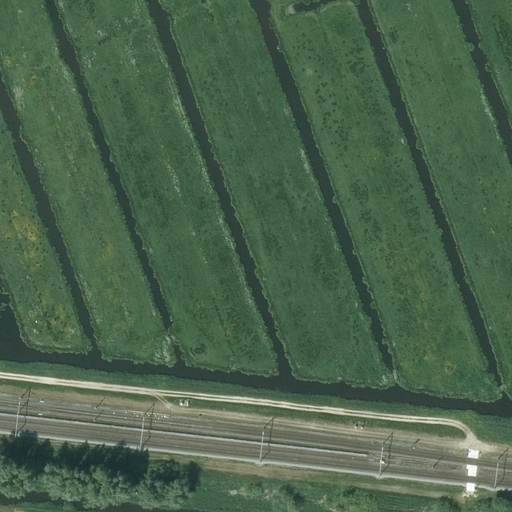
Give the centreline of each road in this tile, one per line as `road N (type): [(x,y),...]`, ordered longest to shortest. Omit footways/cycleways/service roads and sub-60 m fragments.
road 1 (track): [(469,499),(472,444),(462,426),(449,422),(0,375)]
road 2 (track): [(0,443),(511,500)]
